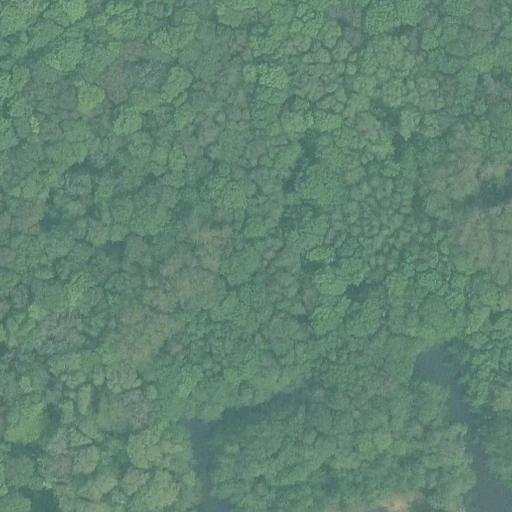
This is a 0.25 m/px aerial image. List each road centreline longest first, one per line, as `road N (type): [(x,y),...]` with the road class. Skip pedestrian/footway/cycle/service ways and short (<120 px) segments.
road 1 (track): [(189,0),(22,251),(1,310),(0,358)]
road 2 (track): [(378,33),(247,0)]
